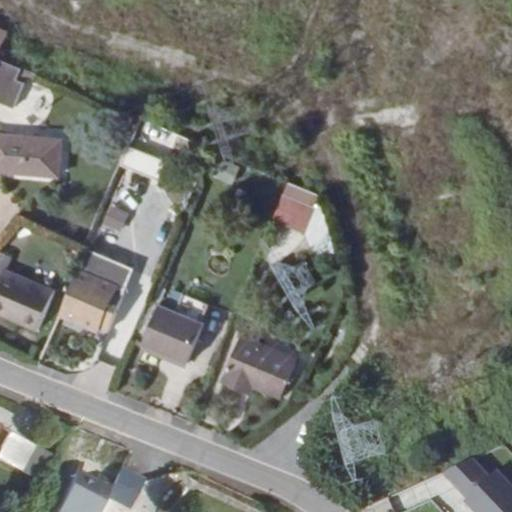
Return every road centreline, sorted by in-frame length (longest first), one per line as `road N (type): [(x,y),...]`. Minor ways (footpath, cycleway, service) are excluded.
road 1 (residential): [(0,372),(266,476),(324,511)]
road 2 (track): [(296,94),(40,23),(19,0)]
road 3 (unknown): [(89,406),(156,225),(142,180)]
road 4 (track): [(315,123),(443,90),(496,114),(511,160)]
road 5 (unknown): [(215,320),(196,369),(176,378),(155,432),(142,511)]
road 6 (track): [(511,329),(370,333)]
